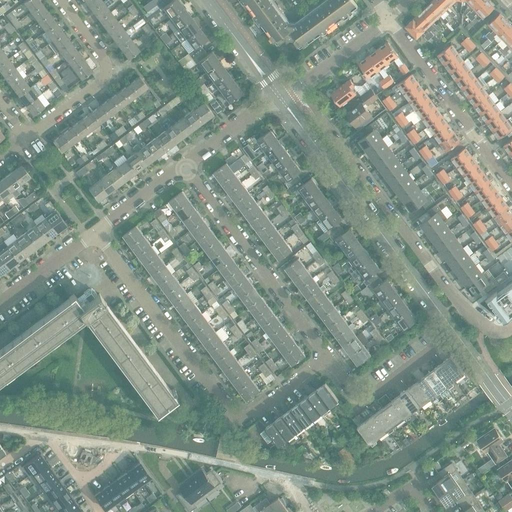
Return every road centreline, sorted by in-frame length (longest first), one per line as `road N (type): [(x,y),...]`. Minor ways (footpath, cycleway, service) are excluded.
road 1 (tertiary): [(511,408),(280,94)]
road 2 (residential): [(326,359),(238,421),(96,231)]
road 3 (residential): [(481,325),(297,86)]
road 4 (residential): [(184,167),(326,359)]
road 5 (residential): [(391,22),(511,187)]
road 6 (residential): [(27,139),(118,71),(63,0)]
road 7 (residential): [(164,453),(287,479),(312,511)]
road 8 (residential): [(326,359),(360,404),(439,347)]
road 9 (residential): [(96,231),(0,307)]
road 10 (residential): [(280,94),(184,167)]
